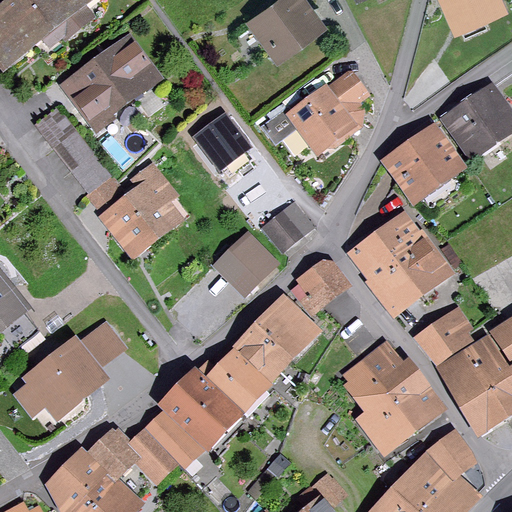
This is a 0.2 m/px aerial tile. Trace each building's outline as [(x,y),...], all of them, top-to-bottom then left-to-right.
[(0,65),(48,27),(26,0),(20,0),(0,16),(0,65)] [(26,0),(48,27),(81,0),(26,0)] [(282,0),(254,22),(278,54),(319,24),(300,0),(282,0)] [(447,0),(458,24),(497,6),(494,0),(447,0)] [(107,116),(133,97),(128,91),(150,74),(129,45),(68,90),(98,130),(110,121),(107,116)] [(341,142),(342,133),(353,124),(355,114),(350,107),(364,96),(350,77),(306,110),(300,102),(264,128),(276,144),(299,127),(317,151),(325,146),(333,147),(341,142)] [(451,122),(473,155),(511,127),(511,126),(490,95),(451,122)] [(57,110),(36,126),(71,172),(92,155),(57,110)] [(226,131),(214,118),(195,135),(216,160),(231,146),(222,135),(226,131)] [(391,165),(415,198),(456,169),(432,136),(416,147),(409,146),(407,153),(391,165)] [(71,172),(89,194),(110,178),(92,155),(71,172)] [(108,222),(131,252),(174,218),(162,203),(172,195),(152,169),(129,187),(138,199),(108,222)] [(89,194),(98,206),(119,190),(110,178),(89,194)] [(283,252),(303,235),(302,234),(313,226),(305,216),(295,224),(286,213),(265,229),(283,252)] [(426,251),(402,218),(376,237),(389,255),(383,259),(411,298),(446,272),(429,249),(426,251)] [(370,286),(389,312),(411,298),(383,259),(389,255),(376,237),(354,253),(375,282),(370,286)] [(248,240),(219,268),(245,293),(273,266),(248,240)] [(311,315),(347,287),(331,267),(323,266),(314,272),(324,285),(310,296),(302,302),(311,315)] [(310,296),(324,285),(314,272),(301,283),(310,296)] [(0,333),(15,352),(39,333),(0,282),(0,333)] [(312,334),(282,304),(257,328),(288,358),(312,334)] [(458,337),(447,321),(434,330),(451,354),(469,342),(463,334),(458,337)] [(74,347),(30,381),(35,387),(21,398),(33,414),(47,403),(58,417),(102,383),(95,373),(124,350),(105,326),(76,349),(74,347)] [(511,326),(497,336),(511,358),(511,326)] [(237,350),(267,380),(288,358),(257,328),(237,350)] [(422,338),(439,362),(451,354),(434,330),(422,338)] [(444,367),(461,395),(506,368),(489,340),(444,367)] [(385,345),(361,363),(367,371),(391,353),(385,345)] [(406,364),(402,367),(391,353),(367,371),(411,430),(439,409),(406,364)] [(216,378),(205,367),(196,376),(237,415),(265,386),(236,358),(216,378)] [(375,432),(387,448),(411,430),(367,371),(361,363),(344,376),(350,384),(349,385),(373,417),(362,426),(369,436),(375,432)] [(511,373),(509,373),(506,368),(461,395),(482,430),(511,410),(511,373)] [(317,369),(308,382),(315,386),(323,373),(317,369)] [(187,430),(205,448),(237,415),(196,376),(164,408),(169,412),(174,417),(187,430)] [(197,453),(181,436),(187,430),(174,417),(169,412),(147,433),(175,463),(177,462),(183,468),(197,453)] [(137,461),(156,481),(175,463),(147,433),(127,451),(137,461)] [(120,474),(122,475),(137,461),(111,435),(89,455),(113,480),(120,474)] [(453,440),(429,459),(438,470),(462,452),(453,440)] [(462,452),(438,470),(442,475),(448,476),(449,478),(470,463),(462,452)] [(128,511),(138,502),(119,484),(112,491),(81,461),(54,488),(66,500),(62,504),(69,511),(128,511)] [(405,504),(410,499),(424,511),(460,511),(474,498),(454,480),(441,494),(416,470),(394,493),(405,504)] [(315,488),(332,507),(344,497),(328,477),(315,488)] [(328,511),(311,491),(299,501),(308,511),(328,511)] [(424,511),(410,499),(405,504),(394,493),(374,511),(424,511)]
